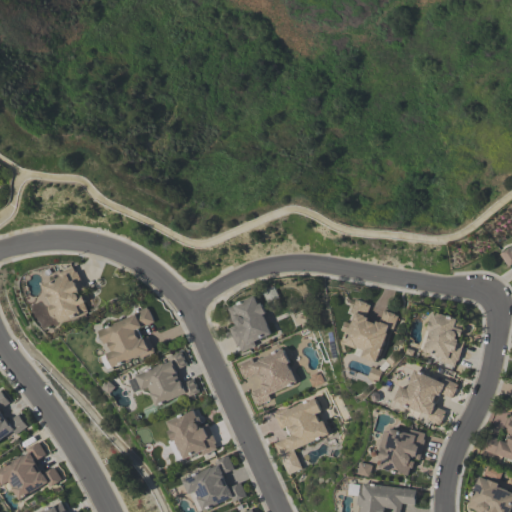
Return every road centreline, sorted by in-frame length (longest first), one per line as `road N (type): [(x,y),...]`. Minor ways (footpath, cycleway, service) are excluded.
road 1 (residential): [(277,511),(187,307),(162,279),(119,252),(82,242),(0,250)]
road 2 (residential): [(497,306),(482,290),(316,265),(249,272),(187,307)]
road 3 (residential): [(446,511),(447,477),(491,369),(497,306)]
road 4 (residential): [(108,511),(0,343)]
